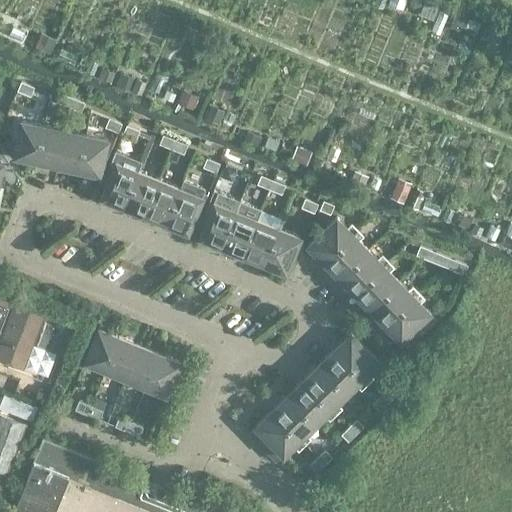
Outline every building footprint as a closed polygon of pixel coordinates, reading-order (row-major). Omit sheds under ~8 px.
[(14,90),(26,95),(29,86),(17,81),(14,90)] [(59,92),(55,100),(81,111),(84,102),(59,92)] [(104,126),(118,131),(122,122),(108,116),(104,126)] [(10,154),(32,159),(40,122),(18,117),(10,154)] [(40,122),(32,159),(53,163),(61,126),(40,122)] [(122,133),(136,139),(140,129),(126,123),(122,133)] [(82,131),(61,126),(53,163),(75,168),(82,131)] [(82,131),(75,168),(96,172),(104,136),(82,131)] [(161,133),(158,142),(183,153),(187,144),(161,133)] [(98,195),(123,205),(137,170),(135,169),(139,159),(112,149),(106,162),(111,164),(98,195)] [(202,166),(216,171),(219,162),(206,156),(202,166)] [(219,173),(233,179),(237,170),(223,164),(219,173)] [(123,205),(144,213),(158,179),(137,170),(123,205)] [(286,183),(260,173),(256,183),(281,193),(286,183)] [(158,179),(144,213),(165,222),(179,187),(158,179)] [(179,187),(165,222),(184,230),(193,207),(200,210),(207,194),(203,193),(205,188),(183,179),(179,187)] [(196,235),(221,244),(235,210),(239,199),(217,190),(213,201),(211,200),(196,235)] [(300,205),(314,211),(318,202),(304,196),(300,205)] [(235,210),(221,244),(242,253),(256,218),(261,207),(239,199),(235,210)] [(318,208),(330,213),(334,204),(323,199),(318,208)] [(305,242),(324,262),(353,234),(333,214),(305,242)] [(277,227),(256,218),(242,253),(263,262),(277,227)] [(277,227),(263,262),(282,269),(297,234),(277,227)] [(324,262),(340,278),(368,249),(353,234),(324,262)] [(467,263),(419,244),(415,253),(463,273),(467,263)] [(368,249),(340,278),(355,293),(384,265),(368,249)] [(355,293),(370,309),(399,281),(384,265),(355,293)] [(370,309),(386,324),(414,296),(399,281),(370,309)] [(0,286),(0,301),(6,303),(11,291),(0,286)] [(17,296),(0,338),(0,356),(21,365),(44,307),(17,296)] [(414,296),(386,324),(405,344),(434,316),(414,296)] [(0,303),(0,328),(9,307),(0,303)] [(37,343),(49,348),(57,325),(46,321),(37,343)] [(83,360),(104,368),(117,335),(96,327),(83,360)] [(332,346),(360,375),(376,359),(348,330),(332,346)] [(117,335),(104,368),(124,376),(137,343),(117,335)] [(124,376),(144,384),(157,352),(137,343),(124,376)] [(316,362),(344,390),(360,375),(332,346),(316,362)] [(157,352),(144,384),(164,393),(178,360),(157,352)] [(344,390),(316,362),(301,377),(329,405),(344,390)] [(301,377),(285,392),(313,421),(329,405),(301,377)] [(379,393),(385,400),(392,393),(386,386),(379,393)] [(269,408),(298,436),(313,421),(285,392),(269,408)] [(385,400),(379,393),(371,401),(378,407),(385,400)] [(74,408),(85,413),(89,405),(77,400),(74,408)] [(89,405),(85,413),(97,418),(101,410),(89,405)] [(298,436),(269,408),(246,431),(274,459),(298,436)] [(0,409),(0,486),(26,419),(0,409)] [(114,425),(126,429),(129,421),(117,416),(114,425)] [(347,424),(354,431),(361,423),(355,417),(347,424)] [(129,421),(126,429),(137,434),(141,426),(129,421)] [(354,431),(347,424),(340,431),(346,438),(354,431)] [(51,511),(67,474),(159,511),(229,511),(42,435),(10,511),(51,511)] [(316,455),(322,461),(330,454),(323,448),(316,455)] [(322,461),(316,455),(309,462),(315,469),(322,461)]
